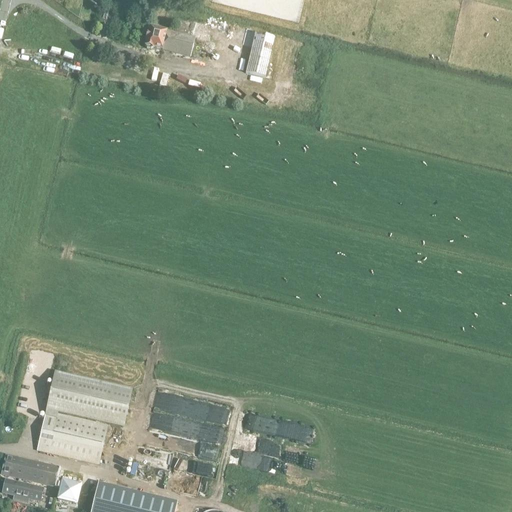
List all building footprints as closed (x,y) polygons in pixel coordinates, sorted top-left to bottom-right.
[(210,24),(206,40),(227,45),(230,28),(210,24)] [(153,49),(161,51),(191,58),(195,39),(171,33),(165,31),(150,28),(147,38),(145,46),(146,50),(151,51),(153,49)] [(241,31),(236,54),(272,62),(277,39),(241,31)] [(182,69),(178,88),(262,108),(266,88),(182,69)] [(55,374),(45,416),(57,419),(58,415),(58,413),(124,429),(132,392),(55,374)] [(108,427),(58,415),(57,419),(45,416),(37,452),(99,466),(108,427)] [(168,417),(165,430),(191,437),(195,425),(168,417)] [(2,475),(5,476),(54,487),(58,469),(6,457),(2,475)] [(21,502),(24,486),(5,481),(2,494),(14,497),(14,501),(21,502)] [(76,505),(80,487),(63,483),(58,500),(76,505)] [(174,511),(177,504),(142,496),(123,491),(98,485),(91,511),(174,511)] [(43,490),(24,486),(21,502),(27,504),(28,500),(40,503),(43,490)]
